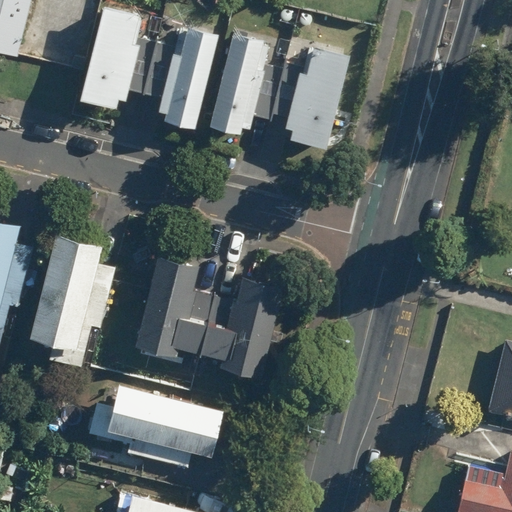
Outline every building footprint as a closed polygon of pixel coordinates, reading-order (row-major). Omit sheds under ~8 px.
[(0,0),(0,41),(23,47),(33,0),(0,0)] [(136,91),(151,33),(138,30),(145,0),(111,0),(89,85),(127,95),(129,89),(136,91)] [(205,117),(228,24),(192,15),(169,108),(205,117)] [(265,56),(273,26),(242,18),(218,115),(253,124),(254,116),(260,117),(274,58),(265,56)] [(322,47),(313,45),(293,117),(301,119),(299,126),(335,136),(360,42),(326,33),(322,47)] [(24,302),(38,238),(26,235),(31,215),(0,207),(0,363),(2,365),(17,301),(24,302)] [(54,351),(87,359),(97,319),(107,322),(122,263),(105,259),(112,233),(66,222),(40,327),(59,332),(54,351)] [(243,295),(199,284),(207,253),(169,244),(145,338),(187,349),(189,342),(230,353),(228,360),(270,371),(295,276),(250,265),(243,295)] [(511,337),(509,337),(493,406),(511,410),(511,337)] [(234,399),(131,374),(124,400),(104,395),(96,428),(132,437),(130,447),(196,463),(201,445),(222,450),(234,399)] [(469,472),(462,505),(497,511),(511,511),(511,466),(509,480),(469,472)] [(142,485),(135,511),(247,511),(142,485)]
